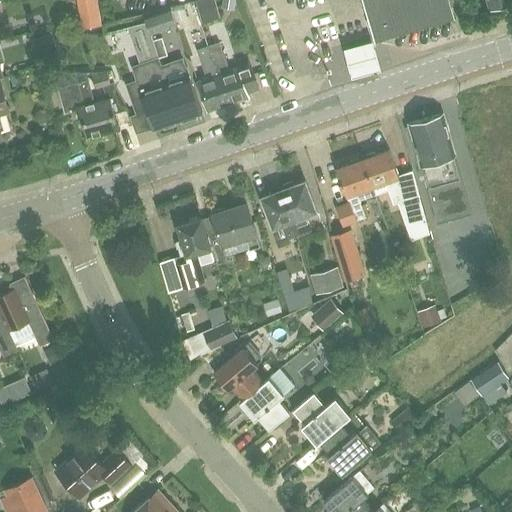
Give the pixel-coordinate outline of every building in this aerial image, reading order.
[(75,0),(80,28),(101,24),(97,0),(75,0)] [(217,6),(215,0),(201,0),(196,1),(199,11),(217,6)] [(362,0),(375,42),(456,17),(451,0),(362,0)] [(177,24),(172,8),(171,6),(145,14),(151,33),(176,24),(177,24)] [(173,10),(177,22),(187,18),(183,7),(173,10)] [(124,51),(127,63),(135,61),(127,26),(104,31),(109,54),(124,51)] [(379,67),(371,38),(343,46),(351,74),(379,67)] [(220,41),(208,45),(229,103),(249,96),(243,78),(254,74),(250,63),(230,70),(220,41)] [(229,103),(208,45),(198,49),(207,77),(198,80),(208,110),(229,103)] [(147,110),(153,128),(153,129),(180,120),(161,66),(158,57),(132,66),(137,80),(126,84),(137,113),(137,114),(147,110)] [(161,66),(180,120),(202,112),(187,67),(185,68),(182,58),(161,66)] [(103,86),(107,98),(95,102),(88,78),(70,83),(77,107),(79,107),(87,136),(119,126),(115,113),(128,109),(114,82),(110,83),(107,70),(92,75),(96,88),(103,86)] [(0,115),(9,113),(1,84),(0,83),(0,133),(1,133),(0,128),(0,115)] [(455,156),(455,155),(443,113),(409,123),(410,125),(406,127),(409,139),(413,138),(421,165),(438,222),(471,213),(455,156)] [(482,124),(472,127),(475,137),(485,134),(482,124)] [(485,134),(475,137),(478,147),(488,144),(485,134)] [(367,157),(364,158),(364,159),(374,185),(384,181),(393,204),(420,194),(412,169),(400,174),(390,148),(377,153),(374,151),(367,154),(367,157)] [(357,190),(374,185),(364,159),(364,158),(360,159),(358,157),(351,160),(351,163),(338,168),(344,184),(338,186),(342,195),(347,193),(350,201),(335,206),(342,225),(356,220),(366,217),(366,216),(362,205),(360,199),(357,190)] [(494,166),(484,169),(487,178),(497,176),(494,166)] [(497,176),(487,178),(490,188),(500,185),(497,176)] [(292,182),(282,185),(300,234),(311,230),(305,215),(316,211),(305,181),(294,185),(292,182)] [(300,234),(282,185),(271,189),(273,192),(262,196),(273,227),(284,223),(290,238),(300,234)] [(400,208),(408,229),(427,222),(421,200),(400,208)] [(211,211),(218,233),(209,237),(217,264),(227,261),(222,244),(246,236),(250,249),(260,246),(246,203),(229,209),(228,205),(211,211)] [(177,242),(181,255),(174,257),(183,287),(204,281),(199,264),(214,260),(202,218),(199,219),(197,217),(190,219),(188,222),(178,225),(182,241),(177,242)] [(508,217),(499,220),(502,230),(511,227),(508,217)] [(511,228),(511,227),(502,230),(505,239),(511,237),(511,228)] [(365,274),(352,228),(331,235),(344,281),(365,274)] [(338,266),(310,274),(316,294),(344,286),(338,266)] [(276,271),(284,294),(295,291),(287,268),(276,271)] [(14,345),(35,336),(39,345),(53,339),(31,289),(19,295),(15,288),(0,294),(0,312),(7,330),(14,345)] [(331,297),(310,315),(323,330),(344,312),(331,297)] [(418,309),(424,325),(440,320),(434,304),(418,309)] [(371,321),(367,306),(352,310),(356,325),(371,321)] [(0,350),(2,355),(16,349),(14,345),(7,330),(0,312),(0,350)] [(203,331),(211,348),(236,336),(228,319),(203,331)] [(219,344),(211,349),(201,354),(214,369),(214,370),(230,388),(232,386),(243,399),(264,381),(252,366),(262,358),(248,341),(238,350),(229,357),(219,344)] [(63,360),(56,344),(44,350),(51,365),(63,360)] [(471,379),(481,394),(508,376),(498,361),(471,379)] [(10,382),(17,398),(32,391),(24,376),(10,382)] [(264,381),(243,399),(240,402),(255,419),(258,417),(269,430),(291,412),(278,398),(284,393),(270,376),(264,381)] [(453,389),(463,403),(478,391),(468,378),(453,389)] [(335,397),(325,405),(314,391),(293,409),(305,423),(302,425),(316,443),(319,440),(350,414),(335,397)] [(350,414),(319,440),(331,453),(327,456),(343,474),(381,441),(366,425),(364,427),(354,415),(352,416),(350,414)] [(86,445),(56,471),(77,495),(102,473),(111,483),(132,464),(117,447),(101,462),(86,445)] [(373,511),(362,498),(368,493),(367,492),(374,486),(361,471),(324,502),(333,511),(373,511)] [(7,496),(1,498),(7,511),(40,511),(46,510),(31,477),(4,490),(7,496)] [(176,511),(156,490),(132,511),(176,511)] [(426,511),(417,502),(405,511),(391,511),(383,502),(373,511),(426,511)]
